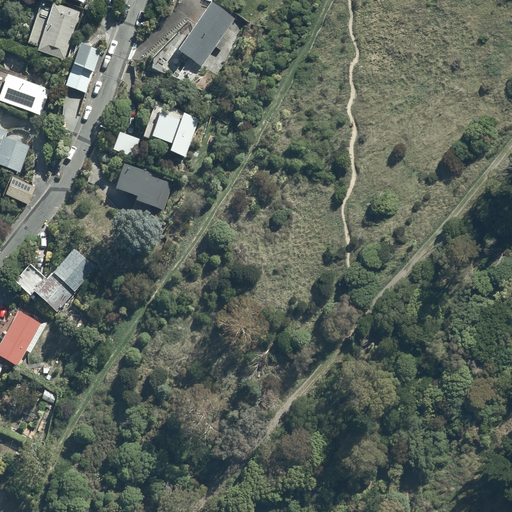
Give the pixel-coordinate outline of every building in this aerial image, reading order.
[(82,11),(52,1),(51,3),(42,0),(27,45),(38,49),(37,53),(64,62),(82,11)] [(235,20),(212,4),(179,54),(202,69),(214,49),(219,53),(228,39),(224,36),(235,20)] [(101,52),(79,46),(65,88),(87,94),(94,72),(98,73),(103,56),(100,55),(101,52)] [(0,103),(40,118),(49,91),(26,83),(27,78),(0,68),(0,103)] [(186,161),(199,123),(183,117),(181,125),(159,117),(151,140),(173,148),(170,156),(186,161)] [(0,131),(0,168),(19,175),(28,149),(5,141),(7,134),(0,131)] [(140,141),(120,134),(114,152),(135,159),(140,141)] [(124,166),(114,193),(137,201),(136,205),(163,215),(173,187),(156,181),(157,178),(124,166)] [(10,180),(4,197),(28,206),(34,188),(10,180)] [(56,314),(95,269),(72,250),(46,281),(29,266),(13,285),(31,300),(34,295),(56,314)] [(31,354),(45,328),(18,313),(16,316),(10,313),(4,325),(0,322),(0,359),(17,368),(26,352),(31,354)]
